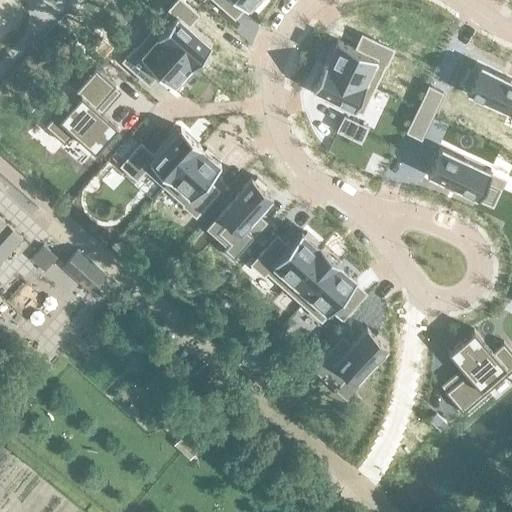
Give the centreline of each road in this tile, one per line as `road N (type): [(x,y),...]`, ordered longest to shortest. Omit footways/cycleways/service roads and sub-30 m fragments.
road 1 (residential): [(365,207),(433,298),(455,298),(472,285),(474,248),(452,230),(401,215)]
road 2 (residential): [(365,207),(304,169),(273,109),(276,54),(313,0)]
